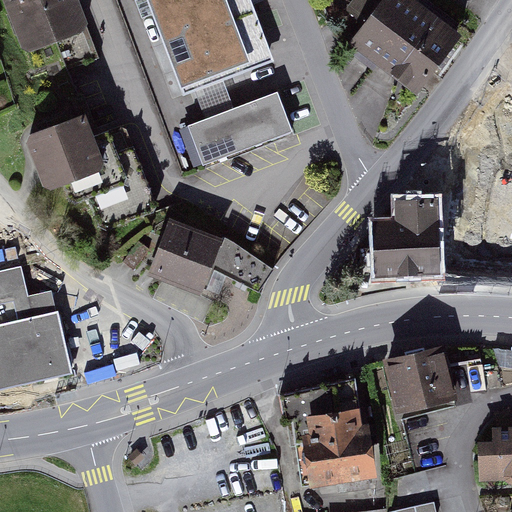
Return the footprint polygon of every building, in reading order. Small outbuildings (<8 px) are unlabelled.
[(68,0),(13,0),(31,50),(80,33),(68,0)] [(245,0),(149,0),(184,93),(268,61),(245,0)] [(401,0),(389,0),(356,46),(387,69),(425,17),(401,0)] [(425,17),(387,69),(418,92),(456,40),(425,17)] [(278,94),(189,129),(204,168),(293,133),(278,94)] [(83,123),(31,142),(48,190),(70,182),(77,201),(91,195),(102,226),(150,208),(123,134),(92,146),(83,123)] [(500,190),(457,191),(460,268),(511,265),(511,193),(501,194),(500,190)] [(438,198),(395,200),(396,221),(373,222),(376,278),(441,275),(438,198)] [(196,290),(206,264),(256,289),(271,263),(217,233),(215,237),(175,221),(153,273),(196,290)] [(0,388),(67,373),(49,297),(30,302),(22,268),(0,273),(0,388)] [(442,355),(391,367),(402,412),(452,400),(442,355)] [(75,390),(55,395),(57,403),(78,398),(75,390)] [(372,478),(364,430),(357,431),(355,417),(310,424),(312,439),(305,440),(312,488),(372,478)] [(483,483),(511,482),(511,432),(496,433),(497,449),(482,450),(483,483)] [(438,511),(436,496),(391,502),(392,511),(438,511)]
